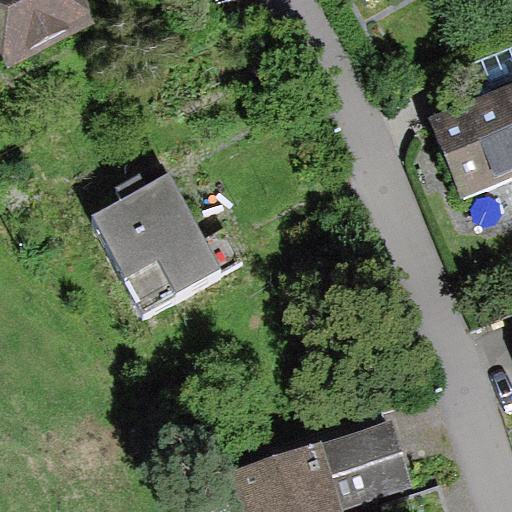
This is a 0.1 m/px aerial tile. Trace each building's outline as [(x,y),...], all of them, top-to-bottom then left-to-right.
[(79,56),(54,0),(0,0),(0,78),(4,89),(79,56)] [(392,0),(343,0),(352,19),(392,0)] [(511,224),(511,118),(430,144),(459,241),(511,224)] [(210,315),(158,195),(80,228),(132,348),(210,315)] [(381,442),(226,480),(233,511),(329,511),(328,508),(394,492),(381,442)]
